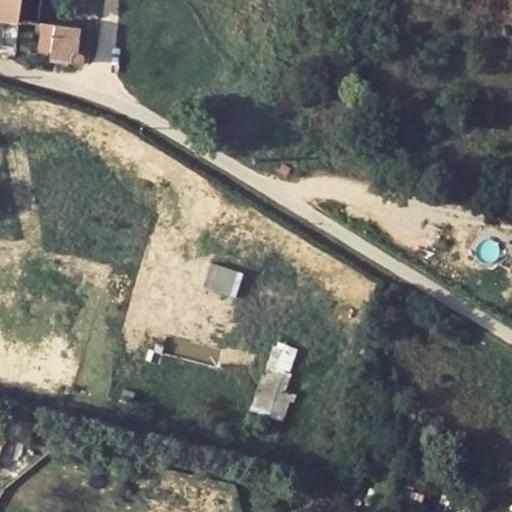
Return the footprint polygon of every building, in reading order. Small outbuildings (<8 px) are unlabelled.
[(0,0),(0,15),(5,16),(18,18),(21,18),(23,0),(0,0)] [(23,0),(21,18),(39,21),(41,0),(23,0)] [(15,40),(18,18),(5,16),(3,39),(15,40)] [(78,28),(56,24),(43,22),(40,45),(55,46),(54,53),(75,56),(78,28)] [(328,58),(354,64),(356,56),(329,50),(328,58)] [(348,91),(354,64),(328,58),(325,57),(319,85),(348,91)] [(292,168),(284,164),(278,172),(287,177),(292,168)] [(207,284),(240,292),(245,270),(213,262),(207,284)] [(281,396),(285,379),(272,374),(269,381),(265,380),(261,391),(266,394),(263,406),(283,414),(290,399),(281,396)] [(0,428),(0,458),(8,431),(0,428)] [(393,498),(394,492),(397,480),(385,477),(381,495),(393,498)] [(420,499),(394,492),(393,498),(392,504),(417,510),(420,499)]
